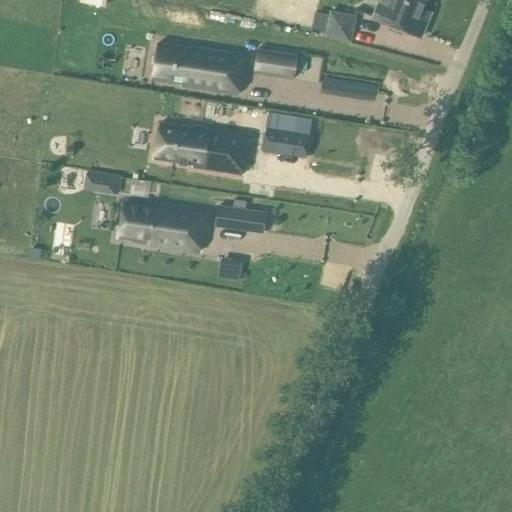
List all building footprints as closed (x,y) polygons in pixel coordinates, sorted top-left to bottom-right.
[(425,0),(389,0),(388,5),(379,2),(373,17),(383,21),(382,22),(421,37),(428,20),(419,17),(425,0)] [(332,12),(327,36),(351,40),(356,16),(332,12)] [(158,43),(152,79),(182,84),(182,86),(239,95),(245,55),(190,46),(189,48),(158,43)] [(376,96),(388,53),(371,48),(359,92),(376,96)] [(257,54),(254,73),(294,79),(298,55),(258,49),(257,54)] [(155,156),(154,159),(193,165),(193,167),(243,175),(249,135),(192,126),(191,128),(160,123),(158,134),(162,135),(161,141),(158,158),(156,157),(157,155),(155,155),(155,156)] [(323,124),(322,146),(387,148),(387,126),(323,124)] [(266,128),(262,151),(306,158),(310,135),(266,128)] [(88,171),(85,188),(118,193),(121,176),(88,171)] [(124,202),(119,238),(148,242),(148,244),(200,252),(202,238),(203,230),(207,231),(209,213),(156,205),(156,207),(124,202)] [(219,206),(216,226),(229,228),(232,208),(219,206)] [(256,212),(253,231),(263,233),(266,213),(256,212)] [(251,287),(252,266),(239,265),(239,274),(215,274),(214,286),(251,287)]
